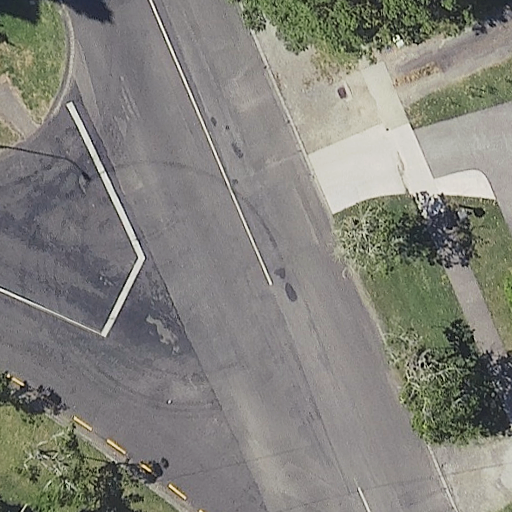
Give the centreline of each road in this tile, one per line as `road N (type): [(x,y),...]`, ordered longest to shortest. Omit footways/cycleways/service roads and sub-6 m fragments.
road 1 (residential): [(152,0),(290,326)]
road 2 (residential): [(0,285),(165,357),(290,326)]
road 3 (residential): [(290,326),(370,511)]
